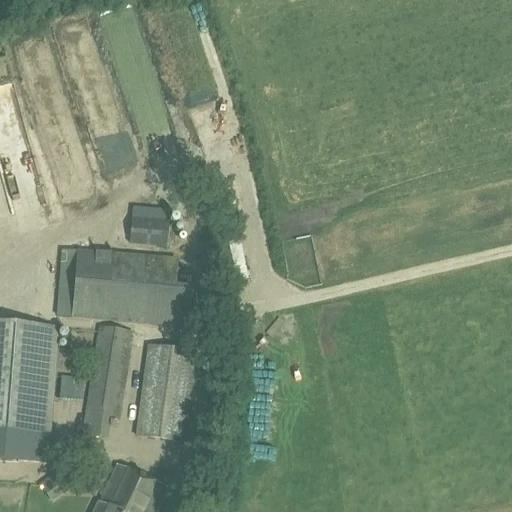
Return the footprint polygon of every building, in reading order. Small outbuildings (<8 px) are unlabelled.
[(0,58),(0,125),(20,120),(5,58),(0,58)] [(26,122),(0,126),(0,138),(28,134),(26,122)] [(117,158),(123,174),(136,169),(130,153),(117,158)] [(168,247),(169,221),(133,219),(131,244),(168,247)] [(189,326),(193,288),(175,287),(178,259),(78,250),(72,316),(189,326)] [(0,460),(48,464),(57,328),(0,324),(0,460)] [(119,421),(132,332),(101,327),(85,436),(105,439),(108,419),(119,421)] [(183,442),(195,352),(149,346),(138,436),(183,442)] [(63,386),(64,398),(77,398),(77,385),(63,386)] [(156,511),(167,487),(116,465),(100,502),(99,501),(93,511),(156,511)]
